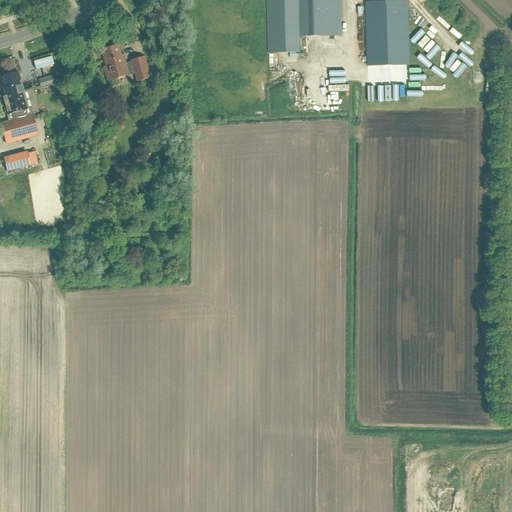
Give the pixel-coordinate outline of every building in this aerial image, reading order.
[(340,35),(339,0),(267,0),(268,22),(269,53),(301,52),(300,36),(340,35)] [(367,68),(410,67),(408,2),(366,3),(367,68)] [(120,56),(117,45),(102,49),(106,65),(103,66),(107,81),(127,76),(127,74),(132,72),(135,83),(149,79),(144,58),(130,61),(130,63),(125,65),(123,55),(120,56)] [(9,124),(1,126),(6,145),(38,136),(32,114),(28,115),(26,108),(29,107),(24,91),(19,72),(3,76),(7,94),(3,95),(4,100),(7,113),(10,112),(12,119),(8,120),(9,124)] [(41,88),(54,84),(52,77),(39,81),(41,88)] [(295,85),(296,118),(310,117),(308,84),(295,85)] [(150,129),(155,125),(147,118),(143,123),(150,129)] [(119,119),(109,125),(114,133),(124,127),(119,119)] [(3,158),(7,171),(38,162),(34,149),(3,158)]
